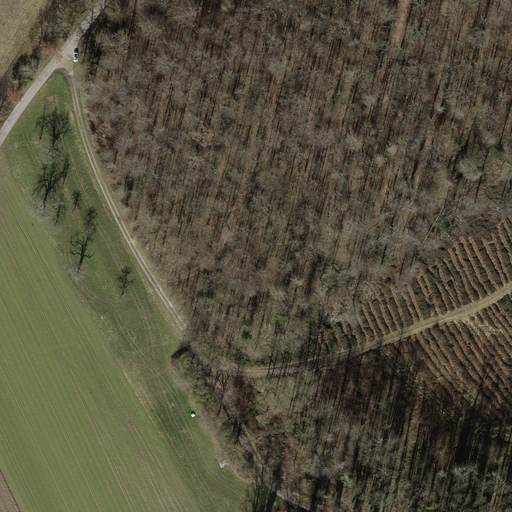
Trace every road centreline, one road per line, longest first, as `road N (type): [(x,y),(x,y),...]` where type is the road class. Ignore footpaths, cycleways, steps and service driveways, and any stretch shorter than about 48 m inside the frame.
road 1 (track): [(290,511),(119,220),(84,135),(63,53)]
road 2 (track): [(206,366),(292,371),(439,321),(511,285)]
